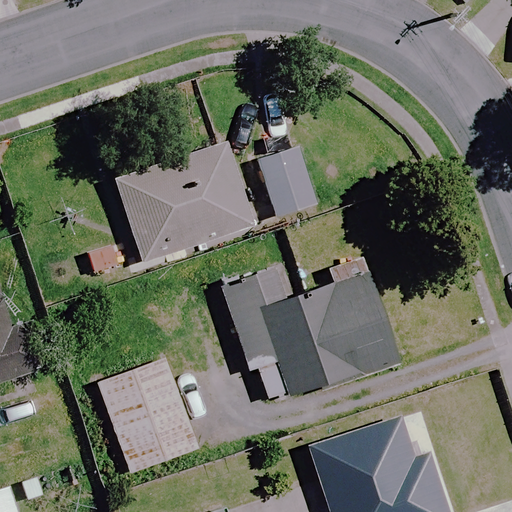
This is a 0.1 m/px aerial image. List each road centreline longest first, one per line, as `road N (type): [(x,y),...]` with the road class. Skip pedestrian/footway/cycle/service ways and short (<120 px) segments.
road 1 (residential): [(324,0),(355,6),(431,51),(503,133),(511,161)]
road 2 (residential): [(0,61),(187,0)]
